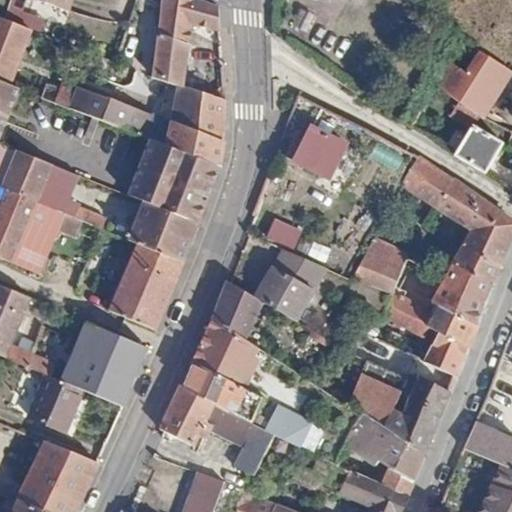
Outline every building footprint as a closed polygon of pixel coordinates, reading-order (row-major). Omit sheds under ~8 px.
[(0,0),(0,16),(4,18),(10,0),(0,0)] [(30,0),(27,8),(67,22),(74,0),(30,0)] [(220,8),(195,0),(163,0),(156,74),(184,85),(188,53),(191,23),(220,32),(220,8)] [(0,80),(6,83),(28,27),(4,18),(0,16),(0,80)] [(457,106),(492,123),(511,74),(511,61),(486,48),(487,45),(479,42),(468,69),(441,57),(430,81),(462,96),(457,106)] [(184,85),(179,82),(156,74),(154,83),(177,93),(157,140),(206,159),(220,165),(225,149),(226,101),(184,85)] [(30,94),(0,82),(0,142),(10,146),(30,94)] [(90,117),(134,134),(145,110),(108,96),(107,99),(79,88),(77,94),(48,82),(47,86),(36,82),(31,94),(90,117)] [(496,141),(465,124),(450,157),(481,173),(496,141)] [(295,147),(289,158),(328,179),(345,148),(312,130),(308,138),(302,136),(295,147)] [(157,140),(149,137),(126,192),(144,199),(198,222),(209,194),(220,165),(206,159),(157,140)] [(91,180),(9,146),(0,168),(0,185),(75,216),(91,180)] [(433,204),(445,179),(415,159),(406,186),(433,204)] [(511,170),(498,163),(492,174),(511,184),(511,183),(511,170)] [(450,268),(489,286),(511,230),(511,225),(445,179),(433,204),(465,229),(450,268)] [(0,262),(47,283),(75,216),(0,185),(0,262)] [(190,241),(198,222),(144,199),(127,239),(135,242),(182,261),(190,241)] [(278,234),(274,243),(301,254),(308,236),(282,225),(278,234)] [(167,297),(182,261),(135,242),(106,309),(153,329),(167,297)] [(384,297),(394,301),(411,259),(382,244),(364,286),(384,297)] [(423,331),(429,317),(415,311),(432,270),(411,259),(394,301),(384,297),(374,324),(419,343),(423,331)] [(433,308),(473,327),(489,286),(450,268),(433,308)] [(335,299),(285,273),(276,289),(267,306),(316,333),(335,299)] [(264,302),(227,282),(218,301),(210,320),(244,342),(264,302)] [(25,296),(0,284),(0,351),(37,370),(42,358),(6,340),(25,296)] [(434,337),(465,348),(473,327),(433,308),(429,317),(423,331),(434,337)] [(255,350),(244,342),(210,320),(199,341),(189,361),(239,383),(255,350)] [(146,349),(86,322),(60,380),(96,395),(121,406),(133,377),(146,349)] [(421,370),(454,379),(465,348),(434,337),(421,370)] [(261,397),(239,383),(189,361),(183,373),(177,385),(211,402),(250,419),(261,397)] [(353,413),(422,457),(447,396),(411,386),(409,392),(359,370),(341,405),(353,413)] [(51,377),(33,423),(71,438),(74,429),(81,432),(88,417),(96,395),(51,377)] [(202,421),(211,402),(177,385),(167,407),(157,430),(188,444),(186,450),(194,454),(201,439),(211,443),(218,428),(202,421)] [(375,482),(404,496),(422,457),(353,413),(336,448),(370,464),(373,459),(383,465),(375,482)] [(239,441),(259,450),(268,429),(250,419),(239,441)] [(511,440),(471,424),(460,450),(511,470),(511,440)] [(368,504),(386,511),(397,511),(404,496),(375,482),(268,429),(259,450),(368,504)] [(97,461),(48,439),(20,501),(45,511),(73,511),(83,492),(97,461)] [(204,459),(198,477),(223,486),(229,468),(204,459)] [(185,511),(213,511),(223,486),(198,477),(187,505),(185,511)] [(266,508),(273,511),(386,511),(368,504),(364,511),(317,511),(261,485),(255,502),(266,508)] [(511,511),(511,490),(500,486),(488,511),(511,511)] [(226,511),(263,511),(266,508),(255,502),(237,495),(225,511),(226,511)] [(45,511),(20,501),(14,511),(45,511)]
